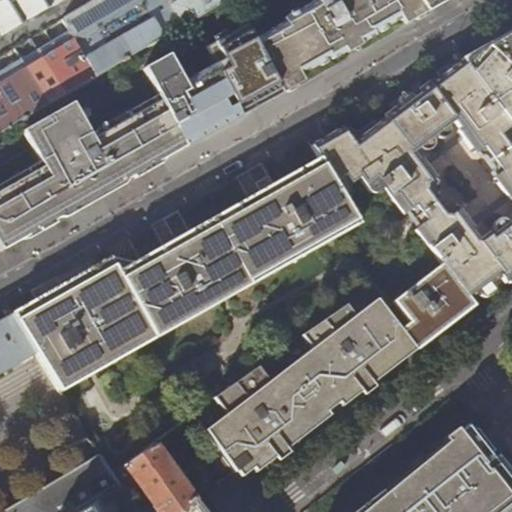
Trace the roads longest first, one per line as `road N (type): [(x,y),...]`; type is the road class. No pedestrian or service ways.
road 1 (residential): [(0,285),(503,0)]
road 2 (residential): [(270,511),(466,359)]
